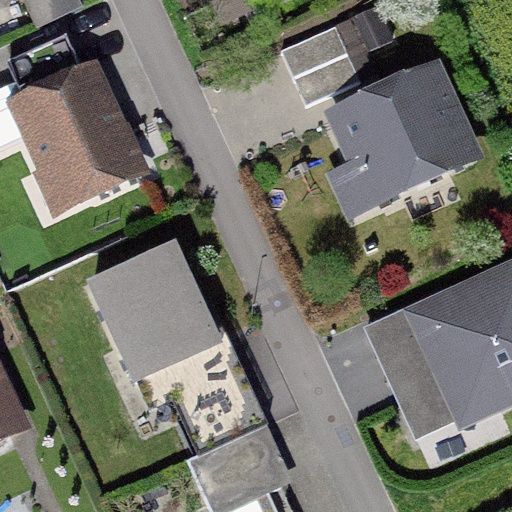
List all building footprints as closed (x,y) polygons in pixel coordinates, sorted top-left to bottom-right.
[(383,50),(367,15),(276,56),(292,91),(383,50)] [(59,213),(134,179),(87,75),(77,79),(61,43),(4,69),(20,105),(11,110),(59,213)] [(467,168),(424,69),(324,112),(367,211),(467,168)] [(176,241),(84,283),(132,387),(224,345),(176,241)] [(511,270),(403,315),(452,433),(511,408),(511,270)] [(0,440),(16,433),(0,397),(0,440)] [(210,511),(241,511),(295,488),(269,431),(190,467),(210,511)]
